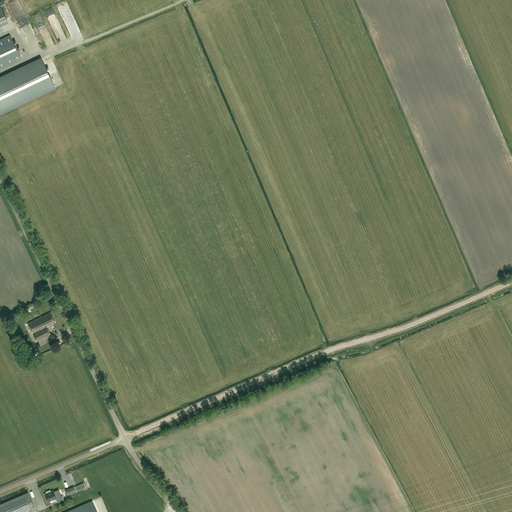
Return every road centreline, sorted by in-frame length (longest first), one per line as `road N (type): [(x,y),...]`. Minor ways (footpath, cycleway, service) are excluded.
road 1 (unclassified): [(124,438),(511,278)]
road 2 (unclassified): [(124,438),(0,180)]
road 3 (unclassified): [(0,491),(124,438)]
